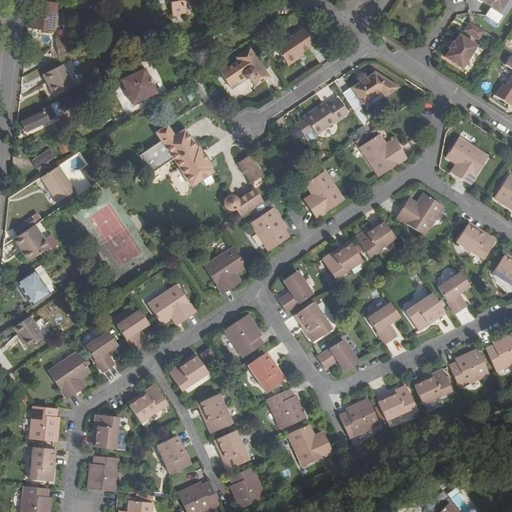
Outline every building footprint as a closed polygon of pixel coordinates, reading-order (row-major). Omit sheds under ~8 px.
[(32,0),(29,27),(52,29),(53,19),(54,19),(56,3),(55,1),(54,0),(32,0)] [(168,0),(169,2),(172,2),(175,16),(192,13),(191,9),(205,7),(204,0),(168,0)] [(482,0),(491,6),(485,15),(494,21),(500,11),(506,0),(482,0)] [(478,38),(483,30),(470,22),(464,30),(478,38)] [(295,56),(301,52),(315,42),(304,27),(276,47),(288,65),(297,59),(295,56)] [(59,38),(68,36),(66,28),(58,30),(59,38)] [(476,45),(458,34),(453,42),(452,41),(447,48),(449,49),(443,57),(461,68),(476,45)] [(57,59),(70,53),(68,36),(59,38),(54,39),(57,59)] [(259,70),(263,67),(249,47),(234,57),(236,60),(226,67),(224,64),(217,69),(226,82),(240,72),(242,75),(247,75),(255,86),(265,78),(259,70)] [(501,82),(493,94),(509,105),(511,100),(511,56),(510,56),(504,64),(511,69),(511,72),(504,85),(501,82)] [(62,65),(41,75),(52,98),(73,88),(62,65)] [(269,75),(263,67),(259,70),(265,78),(269,75)] [(152,85),(148,77),(144,69),(120,80),(123,88),(123,91),(125,96),(127,97),(131,105),(156,94),(152,85)] [(351,104),(365,124),(368,118),(361,108),(363,101),(369,98),(374,104),(401,86),(376,70),(368,75),(366,72),(357,78),(359,81),(351,86),(351,87),(343,92),(348,99),(351,104)] [(240,72),(226,82),(228,85),(242,75),(240,72)] [(195,75),(189,80),(204,102),(211,98),(195,75)] [(307,118),(297,125),(304,135),(314,128),(317,134),(350,113),(339,97),(327,105),(325,102),(305,115),(307,118)] [(64,113),(58,102),(43,109),(44,111),(21,122),(25,132),(64,113)] [(382,122),(369,131),(371,133),(383,124),(382,122)] [(160,142),(138,157),(150,175),(173,159),(191,187),(215,172),(213,169),(214,167),(200,146),(198,147),(185,128),(174,135),(167,124),(154,133),(160,142)] [(369,131),(365,124),(360,128),(364,134),(369,131)] [(357,148),(376,177),(404,158),(394,143),(384,149),(382,145),(376,135),(357,148)] [(457,166),(451,175),(466,185),(485,156),(455,137),(443,157),(453,163),(457,166)] [(384,149),(394,143),(391,139),(382,145),(384,149)] [(31,161),(39,172),(57,159),(50,148),(31,161)] [(264,173),(250,153),(237,162),(252,182),(264,173)] [(457,166),(453,163),(447,173),(451,175),(457,166)] [(75,190),(60,166),(42,177),(50,190),(47,193),(50,197),(53,195),(58,202),(75,190)] [(98,181),(87,166),(81,170),(91,186),(93,185),(98,181)] [(310,170),(301,176),(304,180),(313,174),(310,170)] [(303,205),(313,220),(340,201),(321,173),(302,185),(309,195),(312,200),(303,205)] [(511,177),(506,174),(491,198),(505,207),(507,204),(511,207),(511,177)] [(98,181),(93,185),(97,191),(103,188),(98,181)] [(233,213),(237,219),(265,200),(255,187),(239,198),(237,196),(233,197),(232,197),(231,198),(230,199),(228,202),(228,203),(228,207),(230,211),(232,212),(233,213)] [(409,209),(400,203),(390,218),(419,237),(438,206),(418,194),(412,205),(409,209)] [(300,202),(303,205),(312,200),(309,195),(300,202)] [(409,209),(412,205),(403,199),(400,203),(409,209)] [(247,224),(265,252),(286,238),(282,232),(277,225),(280,223),(270,209),(247,224)] [(18,233),(33,224),(37,221),(33,215),(14,227),(18,233)] [(379,221),(362,232),(365,235),(381,224),(379,221)] [(18,233),(13,237),(27,260),(47,246),(42,238),(33,224),(18,233)] [(365,235),(362,232),(352,239),(365,258),(393,241),(381,224),(365,235)] [(464,224),(462,227),(478,238),(480,234),(464,224)] [(490,241),(480,234),(478,238),(462,227),(451,243),(477,261),(490,241)] [(49,233),(42,238),(47,246),(49,248),(56,244),(49,233)] [(345,243),(328,254),(330,258),(347,246),(345,243)] [(330,258),(328,254),(317,262),(330,281),(358,263),(347,246),(330,258)] [(229,278),(234,275),(244,268),(243,267),(230,248),(202,268),(220,296),(235,286),(229,278)] [(511,261),(501,254),(498,258),(511,267),(511,261)] [(511,267),(498,258),(488,274),(511,289),(511,267)] [(47,276),(40,265),(33,269),(41,281),(47,276)] [(50,293),(41,281),(33,269),(15,281),(31,304),(32,305),(50,293)] [(308,294),(293,273),(280,283),(287,293),(275,301),(282,311),(308,294)] [(465,286),(456,273),(434,288),(451,315),(463,307),(454,294),(465,286)] [(239,283),(234,275),(229,278),(235,286),(239,283)] [(172,315),(178,324),(192,314),(174,286),(145,306),(157,325),(168,319),(172,315)] [(438,309),(428,294),(401,312),(413,331),(424,324),(422,320),(438,309)] [(306,331),(304,332),(310,341),(329,329),(311,302),(294,312),(306,331)] [(384,326),(395,318),(386,303),(363,319),(380,346),(392,338),(384,326)] [(422,320),(424,324),(441,313),(438,309),(422,320)] [(146,326),(136,312),(113,328),(131,354),(143,346),(134,334),(146,326)] [(306,331),(294,312),(292,314),(304,332),(306,331)] [(260,344),(254,337),(251,331),(254,329),(244,314),(221,330),(240,357),(260,344)] [(29,315),(13,325),(28,347),(44,336),(34,322),(29,315)] [(174,327),(178,324),(172,315),(168,319),(174,327)] [(115,347),(105,333),(82,349),(100,375),(112,367),(104,355),(115,347)] [(482,350),(492,372),(511,363),(511,335),(511,334),(496,341),(497,344),(490,347),(482,350)] [(339,340),(313,358),(321,369),(333,361),(341,372),(354,363),(339,340)] [(208,349),(199,355),(202,360),(211,354),(208,349)] [(191,353),(189,350),(172,361),(173,364),(191,353)] [(445,367),(455,389),(485,375),(474,350),(458,357),(460,361),(452,364),(445,367)] [(263,351),(260,353),(271,370),(275,368),(263,351)] [(85,370),(73,353),(44,373),(63,400),(78,390),(70,379),(75,376),(85,370)] [(162,368),(176,390),(203,372),(198,364),(198,363),(191,353),(173,364),(172,361),(162,368)] [(271,370),(260,353),(243,365),(260,391),(281,378),(275,368),(271,370)] [(440,373),(429,378),(430,381),(411,390),(419,408),(450,394),(440,373)] [(82,387),(75,376),(70,379),(78,390),(82,387)] [(409,386),(411,390),(430,381),(429,378),(409,386)] [(126,407),(137,423),(164,405),(151,386),(141,392),(144,396),(126,407)] [(382,423),(383,425),(412,411),(403,389),(391,395),(393,398),(374,406),(376,409),(382,423)] [(283,390),(263,399),(276,430),(302,418),(294,401),(289,404),(286,397),(283,390)] [(124,404),(126,407),(144,396),(141,392),(124,404)] [(205,421),(202,423),(207,433),(228,425),(214,394),(197,402),(205,421)] [(373,403),(374,406),(393,398),(391,395),(373,403)] [(205,421),(197,402),(194,404),(202,423),(205,421)] [(364,402),(348,409),(350,413),(343,416),(336,419),(346,441),(376,427),(364,402)] [(50,409),(30,407),(27,407),(23,439),(50,442),(52,426),(48,425),(49,417),(50,409)] [(382,423),(376,409),(372,411),(378,425),(382,423)] [(92,448),(111,450),(115,417),(93,415),(91,427),(95,428),(92,448)] [(305,425),(284,435),(298,467),(328,454),(321,437),(312,440),(310,436),(305,425)] [(222,458),(219,459),(224,470),(244,461),(231,430),(213,438),(222,458)] [(312,440),(321,437),(319,432),(310,436),(312,440)] [(180,456),(182,455),(174,436),(172,437),(180,456)] [(153,445),(166,475),(187,466),(182,455),(180,456),(172,437),(153,445)] [(213,438),(210,440),(219,459),(222,458),(213,438)] [(44,470),(46,450),(26,447),(22,480),(45,483),(47,470),(44,470)] [(87,471),(85,489),(113,492),(117,460),(93,457),(92,465),(91,472),(87,471)] [(261,497),(248,467),(226,477),(228,484),(232,491),(229,492),(236,508),(261,497)] [(190,490),(189,487),(174,494),(182,511),(200,511),(216,505),(206,483),(199,486),(190,490)] [(42,490),(17,487),(14,511),(42,511),(43,506),(40,505),(41,498),(42,490)] [(149,511),(150,503),(128,501),(126,511),(149,511)]
